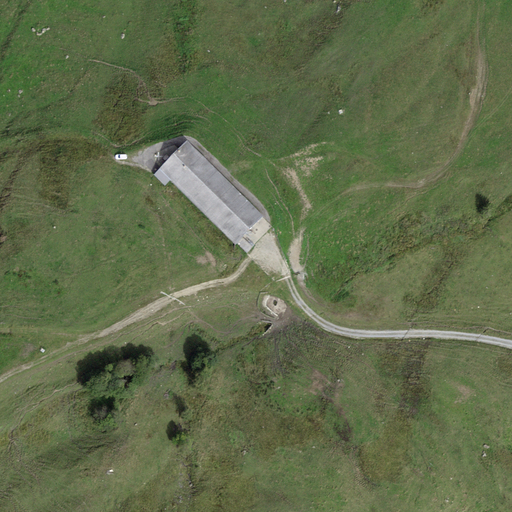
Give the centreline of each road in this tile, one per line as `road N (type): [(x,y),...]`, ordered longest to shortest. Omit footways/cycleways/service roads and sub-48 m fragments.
road 1 (track): [(482,0),(481,81),(455,154),(429,181),(357,187),(326,203),(302,224),(293,262),(282,273)]
road 2 (track): [(282,273),(175,297),(0,378)]
road 3 (track): [(282,273),(298,303),(328,327),(511,345)]
